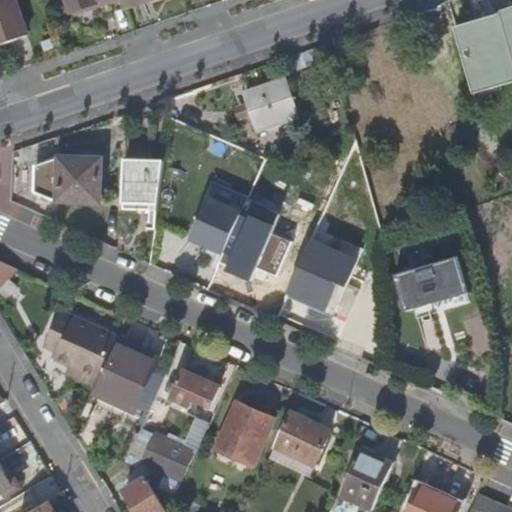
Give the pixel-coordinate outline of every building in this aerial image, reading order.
[(0,0),(0,46),(28,36),(15,0),(0,0)] [(68,0),(72,13),(105,1),(106,3),(114,0),(68,0)] [(287,79),(245,93),(258,130),(299,115),(287,79)] [(159,203),(157,216),(174,220),(182,197),(189,143),(167,140),(165,160),(159,203)] [(123,202),(159,203),(165,160),(153,160),(154,144),(134,144),(133,159),(125,159),(123,202)] [(59,200),(101,202),(103,158),(60,157),(60,158),(57,158),(38,165),(36,192),(55,199),(59,199),(59,200)] [(192,238),(228,253),(253,196),(216,180),(192,238)] [(343,281),(351,285),(363,258),(314,237),(290,292),(331,309),(343,281)] [(395,272),(406,308),(468,290),(458,254),(395,272)] [(189,258),(181,277),(264,313),(272,294),(189,258)] [(0,286),(17,269),(0,261),(0,286)] [(74,376),(96,386),(119,336),(62,311),(45,347),(59,353),(56,360),(70,366),(77,369),(74,376)] [(97,387),(94,393),(136,412),(156,369),(143,363),(148,353),(119,340),(97,387)] [(148,353),(143,363),(156,369),(160,358),(148,353)] [(77,369),(70,366),(67,373),(74,376),(77,369)] [(213,407),(222,387),(185,370),(172,398),(191,407),(195,399),(213,407)] [(464,390),(459,400),(468,404),(472,394),(464,390)] [(254,463),(273,420),(239,405),(220,448),(254,463)] [(332,430),(291,412),(276,446),(317,464),(332,430)] [(142,460),(184,478),(196,451),(155,432),(142,460)] [(395,463),(363,449),(342,497),(344,497),(374,511),(395,463)] [(0,463),(0,495),(15,486),(0,463)] [(166,511),(147,478),(127,490),(139,511),(166,511)] [(459,511),(463,504),(421,486),(409,511),(459,511)] [(511,511),(511,509),(479,495),(471,511),(511,511)] [(373,511),(374,511),(344,497),(337,511),(373,511)] [(54,511),(49,503),(34,511),(54,511)]
